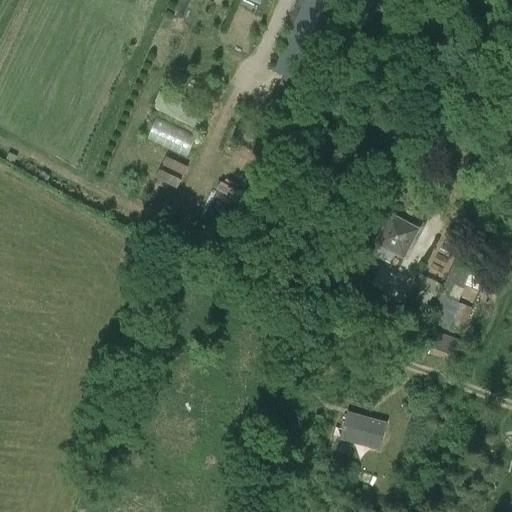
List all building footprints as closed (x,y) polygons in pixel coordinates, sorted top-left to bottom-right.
[(308,86),(346,0),(304,0),(273,71),(308,86)] [(188,155),(197,133),(156,116),(147,138),(188,155)] [(403,261),(417,233),(390,219),(375,246),(403,261)] [(453,269),(432,323),(466,335),(476,309),(458,302),(468,275),(453,269)] [(451,359),(456,337),(433,331),(428,354),(451,359)] [(377,450),(384,425),(348,415),(341,440),(377,450)]
